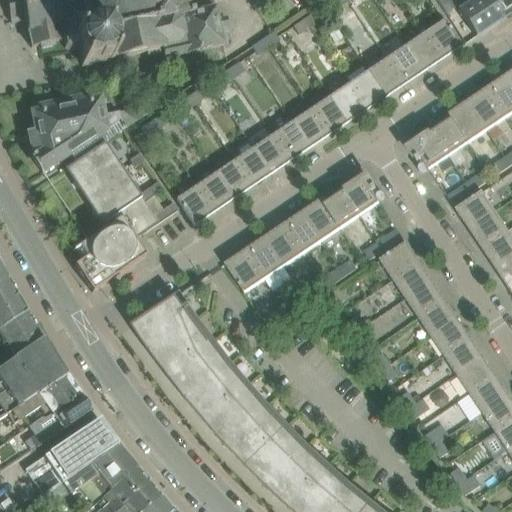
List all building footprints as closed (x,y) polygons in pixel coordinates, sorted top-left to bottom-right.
[(218,21),(215,7),(190,13),(187,0),(5,0),(11,22),(5,23),(6,26),(25,22),(31,49),(63,42),(64,49),(69,52),(77,50),(81,68),(88,66),(88,67),(107,63),(107,62),(115,60),(115,63),(128,60),(128,58),(147,53),(148,56),(161,53),(160,51),(163,50),(165,59),(224,46),(220,30),(228,28),(226,19),(224,19),(218,21)] [(336,10),(348,2),(346,0),(334,0),(331,2),(333,5),(336,10)] [(488,0),(474,0),(458,11),(476,38),(502,20),(488,0)] [(511,0),(488,0),(502,20),(508,16),(511,13),(511,0)] [(315,13),(304,20),(310,28),(321,21),(317,16),(315,13)] [(298,36),(310,28),(304,20),(293,28),(298,36)] [(461,48),(443,21),(424,34),(442,60),(461,48)] [(274,33),(263,41),(268,49),(279,41),(277,38),(274,33)] [(423,73),(442,60),(424,34),(405,47),(423,73)] [(257,56),(268,49),(263,41),(252,48),(255,53),(257,56)] [(423,73),(405,47),(386,60),(404,86),(423,73)] [(385,99),(404,86),(386,60),(367,73),(385,99)] [(239,64),(228,72),(233,80),(245,72),(239,64)] [(233,80),(228,72),(216,80),(218,82),(221,88),(233,80)] [(385,99),(367,73),(348,85),(366,112),(385,99)] [(511,115),(511,87),(506,78),(486,91),(506,120),(511,115)] [(347,124),(366,112),(348,85),(329,98),(347,124)] [(201,90),(190,97),(195,105),(206,98),(203,92),(201,90)] [(506,120),(486,91),(467,104),(487,132),(506,120)] [(195,105),(190,97),(178,105),(180,108),(183,113),(195,105)] [(89,98),(38,109),(39,113),(32,114),(36,132),(29,134),(33,156),(31,157),(42,173),(68,156),(78,149),(82,156),(123,130),(148,113),(147,109),(101,117),(101,115),(103,114),(102,105),(99,105),(98,100),(90,102),(89,98)] [(347,124),(329,98),(310,111),(327,137),(347,124)] [(487,132),(467,104),(448,117),(467,145),(487,132)] [(308,150),(327,137),(310,111),(291,124),(308,150)] [(163,115),(152,123),(157,131),(168,124),(165,118),(163,115)] [(467,145),(448,117),(429,129),(448,158),(467,145)] [(157,131),(152,123),(140,131),(142,133),(146,139),(157,131)] [(308,150),(291,124),(272,137),(289,163),(308,150)] [(448,158),(429,129),(410,142),(413,147),(409,150),(417,163),(422,160),(429,171),(448,158)] [(270,176),(289,163),(272,137),(253,150),(270,176)] [(103,146),(73,164),(64,171),(66,173),(74,185),(112,160),(103,146)] [(270,176),(253,150),(234,162),(251,188),(270,176)] [(134,170),(145,163),(139,155),(129,162),(134,170)] [(493,167),(498,175),(510,167),(504,159),(493,167)] [(74,185),(84,200),(122,175),(112,160),(74,185)] [(232,201),(251,188),(234,162),(214,175),(232,201)] [(483,173),(466,185),(472,193),(489,182),(483,173)] [(94,215),(132,190),(122,175),(84,200),(94,215)] [(232,201),(214,175),(195,188),(213,214),(232,201)] [(360,176),(341,188),(360,217),(379,204),(372,193),(377,190),(368,178),(363,181),(360,176)] [(94,215),(104,230),(138,207),(143,205),(163,191),(158,183),(136,197),(132,190),(94,215)] [(463,199),(472,193),(466,185),(458,191),(463,199)] [(194,227),(213,214),(195,188),(176,201),(194,227)] [(341,188),(322,201),(341,230),(360,217),(341,188)] [(458,191),(447,198),(453,206),(463,199),(458,191)] [(482,193),(456,211),(469,230),(495,212),(482,193)] [(322,201),(302,214),(322,243),(341,230),(322,201)] [(145,256),(143,253),(135,241),(140,238),(177,212),(172,204),(152,217),(143,205),(138,207),(104,230),(73,251),(81,262),(74,267),(92,294),(97,290),(105,285),(107,284),(146,257),(145,256)] [(495,212),(469,230),(482,249),(508,231),(495,212)] [(302,214),(283,227),(303,256),(322,243),(302,214)] [(283,227),(264,240),(283,269),(303,256),(283,227)] [(403,239),(397,231),(380,242),(386,250),(403,239)] [(511,237),(508,231),(482,249),(495,268),(511,256),(511,237)] [(264,240),(245,253),(264,282),(283,269),(264,240)] [(363,254),(369,262),(386,250),(380,242),(363,254)] [(393,281),(419,263),(406,244),(380,262),(393,281)] [(264,282),(245,253),(226,266),(245,295),(264,282)] [(511,256),(495,268),(507,287),(511,284),(511,256)] [(0,284),(9,279),(0,262),(0,284)] [(351,262),(339,269),(345,278),(357,270),(351,262)] [(432,282),(419,263),(393,281),(406,300),(432,282)] [(328,277),(333,286),(345,278),(339,269),(328,277)] [(0,310),(19,298),(9,279),(0,284),(0,310)] [(418,319),(445,301),(432,282),(406,300),(418,319)] [(313,287),(302,295),(307,303),(318,295),(313,287)] [(338,290),(330,295),(338,306),(346,301),(338,290)] [(383,511),(350,485),(308,447),(269,406),(232,363),(198,319),(182,294),(132,327),(149,353),(205,424),(224,447),(267,490),(290,511),(383,511)] [(291,302),(296,311),(307,303),(302,295),(291,302)] [(0,331),(27,313),(19,298),(0,310),(0,331)] [(449,308),(445,301),(418,319),(431,338),(457,321),(454,316),(449,308)] [(276,324),(288,316),(283,308),(271,316),(276,324)] [(0,331),(0,348),(2,347),(0,344),(3,342),(9,351),(13,359),(15,362),(24,357),(23,355),(25,354),(30,350),(30,351),(32,349),(42,342),(43,343),(44,342),(45,342),(30,317),(27,313),(0,331)] [(349,323),(356,334),(364,328),(357,317),(349,323)] [(444,357),(470,340),(466,333),(462,327),(457,321),(431,338),(444,357)] [(372,340),(364,328),(356,334),(364,345),(372,340)] [(483,359),(470,340),(444,357),(457,376),(483,359)] [(0,404),(10,419),(70,381),(66,377),(67,377),(62,369),(53,355),(45,343),(44,342),(43,343),(42,342),(32,349),(30,351),(30,350),(25,354),(23,355),(24,357),(15,362),(0,372),(0,404)] [(374,361),(382,372),(390,366),(382,355),(374,361)] [(470,395),(496,378),(483,359),(457,376),(470,395)] [(397,377),(390,366),(382,372),(389,383),(397,377)] [(509,397),(496,378),(470,395),(482,415),(509,397)] [(50,413),(53,418),(82,398),(77,392),(74,391),(72,384),(70,381),(10,419),(9,419),(14,427),(41,408),(46,416),(50,413)] [(400,399),(407,410),(415,405),(408,393),(400,399)] [(495,434),(511,422),(511,402),(509,397),(482,415),(495,434)] [(92,413),(82,398),(53,418),(58,424),(27,444),(29,448),(33,453),(37,450),(92,413)] [(415,405),(407,410),(415,421),(430,411),(423,400),(415,405)] [(64,486),(120,449),(113,441),(109,445),(107,442),(106,440),(111,437),(109,434),(100,420),(98,421),(94,424),(71,441),(27,472),(35,483),(53,471),(64,486)] [(511,450),(511,422),(495,434),(508,453),(511,450)] [(441,427),(425,437),(433,448),(441,443),(448,438),(441,427)] [(448,454),(441,443),(433,448),(440,459),(448,454)] [(135,468),(120,449),(64,486),(67,491),(71,497),(91,484),(98,494),(107,487),(110,490),(135,468)] [(123,508),(148,483),(139,473),(135,468),(110,490),(109,490),(110,492),(103,499),(111,507),(104,511),(122,511),(125,510),(123,508)] [(451,475),(458,486),(466,480),(459,469),(451,475)] [(466,480),(458,486),(466,497),(470,494),(480,487),(472,476),(466,480)] [(125,510),(122,511),(147,511),(163,500),(148,483),(123,508),(125,510)] [(172,511),(173,511),(165,502),(163,500),(147,511),(172,511)]
